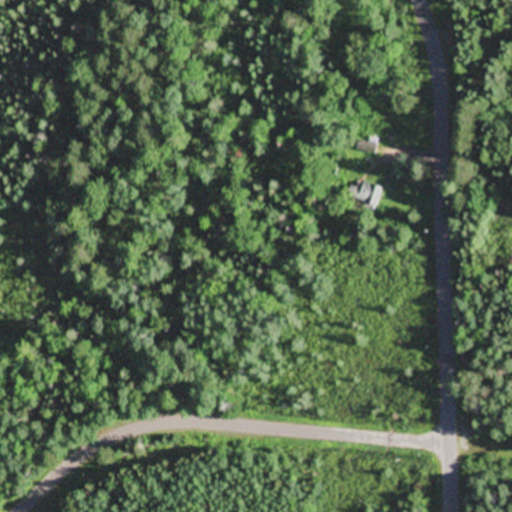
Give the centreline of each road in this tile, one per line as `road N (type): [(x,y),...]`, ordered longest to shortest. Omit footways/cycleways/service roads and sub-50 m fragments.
road 1 (residential): [(20,511),(96,446),(175,421),(447,442)]
road 2 (residential): [(437,64),(448,511)]
